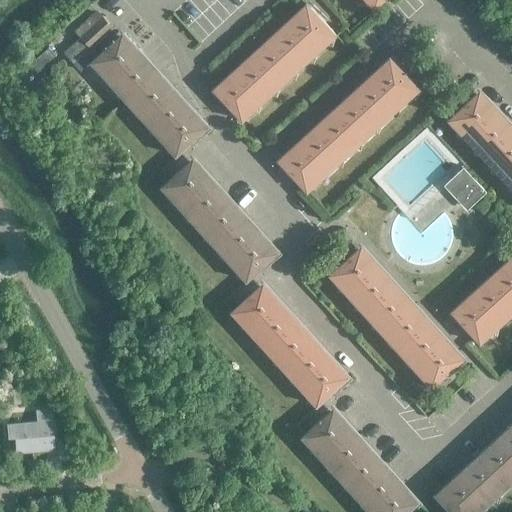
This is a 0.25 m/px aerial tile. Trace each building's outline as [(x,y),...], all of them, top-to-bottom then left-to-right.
[(366,0),(374,9),(383,0),(366,0)] [(291,25),(318,53),(337,36),(311,7),(291,25)] [(91,48),(109,32),(99,21),(81,37),(91,48)] [(318,53),(291,25),(273,41),(299,70),(318,53)] [(92,63),(109,82),(134,60),(116,40),(92,63)] [(299,70),(273,41),(255,58),(281,87),(299,70)] [(38,72),(56,56),(48,47),(30,64),(38,72)] [(281,87),(255,58),(236,75),(262,104),(281,87)] [(109,82),(126,100),(151,78),(134,60),(109,82)] [(374,78),(401,107),(420,90),(393,61),(374,78)] [(262,104),(236,75),(217,93),(243,121),(262,104)] [(126,100),(143,119),(167,96),(151,78),(126,100)] [(356,95),(382,124),(401,107),(374,78),(356,95)] [(448,120),(466,139),(495,113),(477,93),(448,120)] [(337,112),(364,141),(382,124),(356,95),(337,112)] [(143,119),(160,137),(184,115),(167,96),(143,119)] [(364,141),(337,112),(319,129),(345,158),(364,141)] [(483,158),(511,131),(495,113),(466,139),(483,158)] [(184,115),(160,137),(177,156),(202,134),(184,115)] [(345,158),(319,129),(301,146),(327,175),(345,158)] [(511,131),(483,158),(501,176),(511,165),(511,131)] [(327,175),(301,146),(281,163),(308,192),(327,175)] [(162,188),(180,207),(208,181),(191,162),(162,188)] [(511,188),(511,165),(501,176),(511,188)] [(180,207),(196,225),(225,199),(208,181),(180,207)] [(225,199),(196,225),(213,244),(242,218),(225,199)] [(213,244),(230,262),(258,236),(242,218),(213,244)] [(258,236),(230,262),(247,282),(276,256),(258,236)] [(347,295),(377,269),(359,249),(330,276),(347,295)] [(511,265),(511,264),(493,281),(511,302),(511,265)] [(347,295),(364,314),(393,287),(377,269),(347,295)] [(511,316),(511,302),(493,281),(474,298),(501,327),(511,316)] [(232,312),(249,331),(278,305),(261,286),(232,312)] [(393,287),(364,314),(381,332),(410,306),(393,287)] [(501,327),(474,298),(455,315),(481,344),(501,327)] [(266,350),(295,323),(278,305),(249,331),(266,350)] [(381,332),(398,351),(427,324),(410,306),(381,332)] [(266,350),(283,368),(312,342),(295,323),(266,350)] [(398,351),(415,369),(444,343),(427,324),(398,351)] [(283,368),(299,387),(328,360),(312,342),(283,368)] [(444,343),(415,369),(432,389),(461,362),(444,343)] [(328,360),(299,387),(317,406),(346,380),(328,360)] [(36,411),(37,422),(7,425),(8,438),(15,437),(16,451),(53,448),(51,410),(36,411)] [(302,436),(320,455),(348,429),(330,410),(302,436)] [(348,429),(320,455),(336,473),(365,448),(348,429)] [(511,430),(495,447),(511,465),(511,430)] [(477,464),(503,493),(511,484),(511,465),(495,447),(477,464)] [(336,473),(353,492),(381,466),(365,448),(336,473)] [(503,493),(477,464),(458,481),(485,510),(503,493)] [(353,492),(370,510),(398,484),(381,466),(353,492)] [(482,511),(485,510),(458,481),(439,498),(451,511),(482,511)] [(398,484),(370,510),(371,511),(406,511),(415,504),(398,484)]
